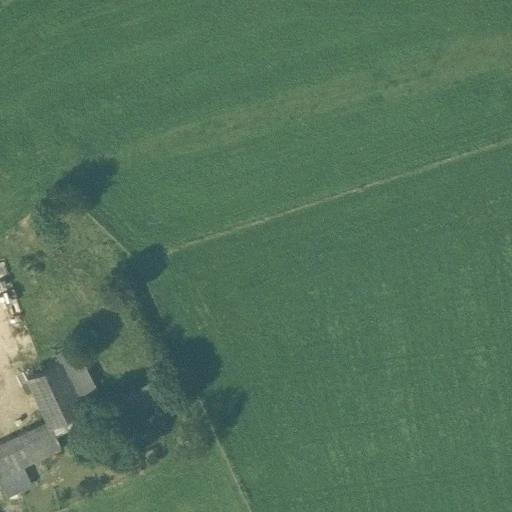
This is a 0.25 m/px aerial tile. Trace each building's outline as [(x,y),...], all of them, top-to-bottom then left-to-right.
[(59,360),(76,395),(95,386),(74,342),(55,351),(59,360)] [(59,360),(27,376),(47,419),(50,425),(69,416),(82,409),(76,395),(59,360)] [(102,400),(113,424),(128,417),(166,400),(155,376),(102,400)] [(69,416),(50,425),(55,435),(74,426),(69,416)] [(128,417),(113,424),(119,437),(134,430),(128,417)] [(50,425),(47,419),(24,429),(37,457),(60,446),(55,435),(50,425)] [(24,429),(0,440),(0,484),(5,494),(31,482),(22,464),(37,457),(24,429)]
